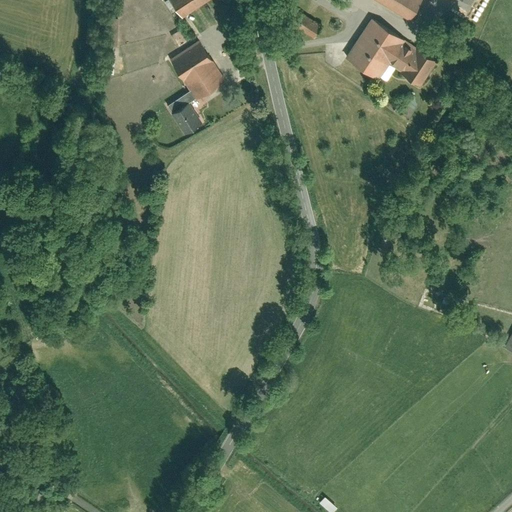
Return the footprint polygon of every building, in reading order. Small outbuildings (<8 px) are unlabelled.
[(172,0),(183,15),(206,0),(172,0)] [(379,0),(409,19),(420,0),(379,0)] [(321,23),(300,9),(292,20),(314,34),(321,23)] [(405,36),(373,16),(349,55),(380,75),(388,62),(402,39),(405,36)] [(170,58),(196,96),(225,76),(199,38),(170,58)] [(422,83),(436,60),(402,39),(388,62),(422,83)] [(197,96),(201,105),(209,102),(204,93),(197,96)] [(171,112),(186,132),(203,120),(188,100),(171,112)] [(330,511),(331,511),(336,507),(323,495),(318,501),(330,511)]
